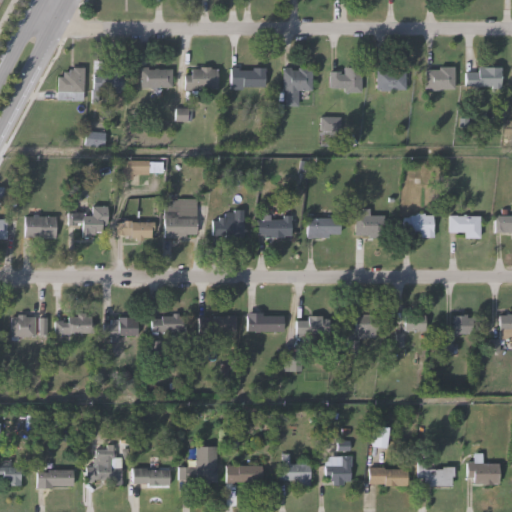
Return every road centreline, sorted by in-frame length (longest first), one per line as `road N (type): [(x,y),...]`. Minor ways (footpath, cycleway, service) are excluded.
road 1 (residential): [(0,278),(511,275)]
road 2 (residential): [(27,21),(133,31),(511,27)]
road 3 (secondary): [(0,127),(67,0)]
